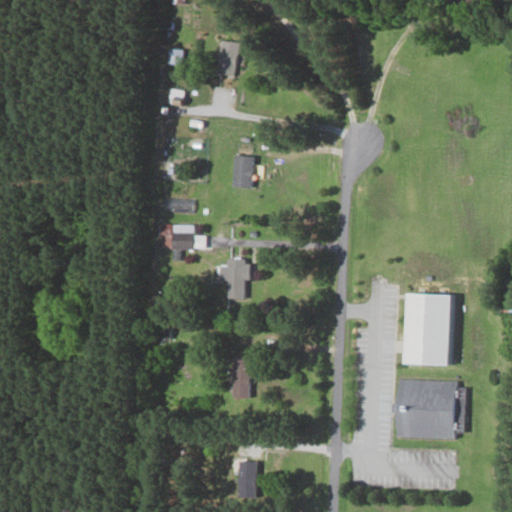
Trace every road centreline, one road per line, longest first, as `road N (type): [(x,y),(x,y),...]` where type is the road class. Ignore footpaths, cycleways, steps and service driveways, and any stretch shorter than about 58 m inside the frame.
road 1 (residential): [(332,511),(347,179),(361,146)]
road 2 (track): [(361,146),(381,78),(428,0)]
